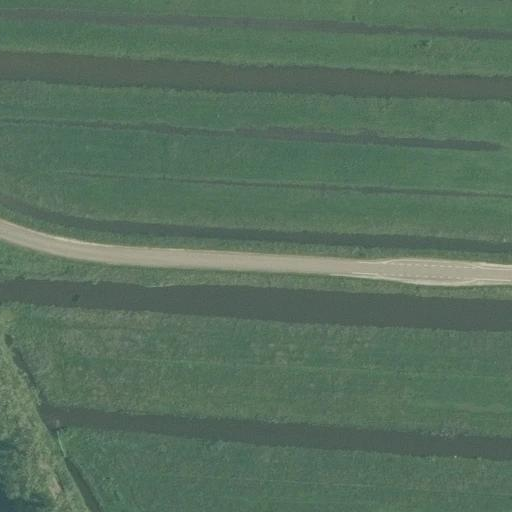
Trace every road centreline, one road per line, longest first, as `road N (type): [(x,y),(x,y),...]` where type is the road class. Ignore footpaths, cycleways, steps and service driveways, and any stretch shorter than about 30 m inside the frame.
road 1 (tertiary): [(0,232),(147,266),(511,281)]
road 2 (unclassified): [(0,374),(76,511)]
